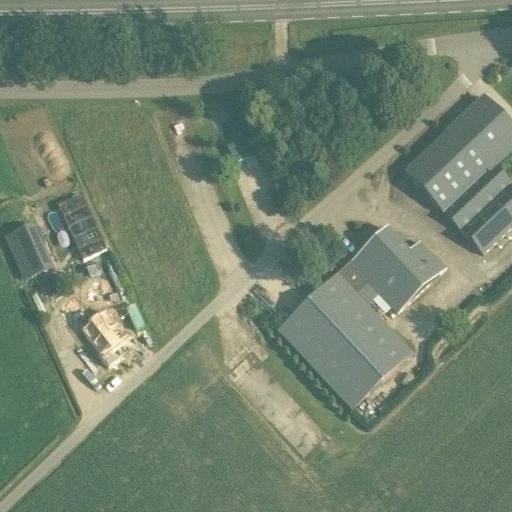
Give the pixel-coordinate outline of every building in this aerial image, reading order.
[(405,175),(482,256),(511,227),(511,189),(493,169),(511,151),(511,131),(483,101),(405,175)] [(248,137),(226,146),(240,178),(262,168),(248,137)] [(58,208),(82,262),(106,251),(81,197),(58,208)] [(34,228),(6,240),(24,282),(52,270),(34,228)] [(351,264),(350,264),(277,333),(352,414),(412,357),(355,296),(366,286),(396,319),(445,273),(419,245),(409,254),(387,231),(351,264)] [(82,322),(119,304),(107,280),(70,298),(82,322)] [(110,371),(141,349),(131,335),(129,336),(112,312),(85,331),(102,355),(100,356),(110,371)]
